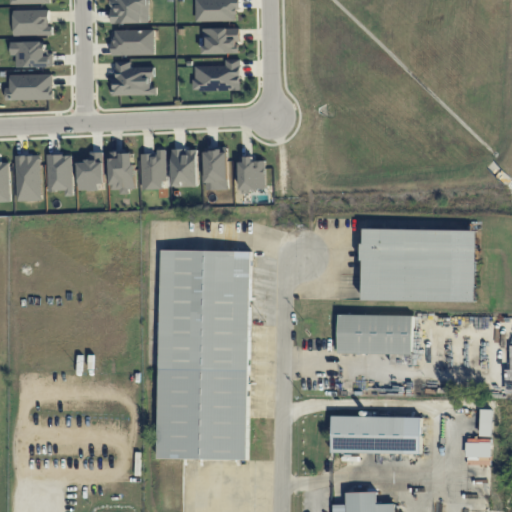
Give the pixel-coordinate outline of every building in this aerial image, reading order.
[(110,0),(111,23),(150,23),(149,0),(110,0)] [(196,0),(196,21),(238,21),(237,0),(196,0)] [(13,11),(14,36),(53,35),(53,25),(50,26),(49,10),(13,11)] [(240,28),(203,28),(203,54),(240,53),(240,28)] [(114,55),(156,54),(155,29),(113,30),(114,55)] [(11,42),(11,55),(17,55),(17,68),(54,67),(53,51),(47,52),(46,41),(11,42)] [(226,66),(194,66),(195,91),(241,90),(241,59),(226,60),(226,66)] [(159,94),(158,87),(151,87),(151,78),(156,78),(156,67),(132,68),(132,61),(117,62),(117,79),(113,79),(113,96),(159,94)] [(10,75),(10,87),(6,87),(6,100),(54,99),(53,74),(10,75)] [(228,147),(205,147),(207,190),(229,189),(228,147)] [(143,190),(168,189),(166,149),(158,150),(158,153),(142,154),(143,190)] [(173,149),(174,187),(199,186),(198,149),(173,149)] [(136,192),(135,152),(110,152),(111,189),(120,189),(121,192),(136,192)] [(73,154),(47,155),(48,191),(65,191),(65,196),(74,196),(73,154)] [(42,201),(41,155),(16,155),(18,201),(42,201)] [(241,191),(267,191),(266,160),(254,161),(254,156),(240,156),(241,191)] [(0,201),(11,201),(10,162),(0,161),(0,201)] [(477,230),(364,229),(363,300),(477,302),(477,230)] [(159,459),(249,460),(253,251),(163,250),(159,459)] [(414,316),(339,314),(338,353),(413,355),(414,316)] [(421,454),(422,417),(333,416),(332,452),(421,454)] [(354,453),(333,453),(332,461),(360,461),(361,454),(354,454),(354,453)] [(396,511),(396,504),(378,504),(378,492),(347,492),(348,504),(334,504),(334,511),(396,511)]
